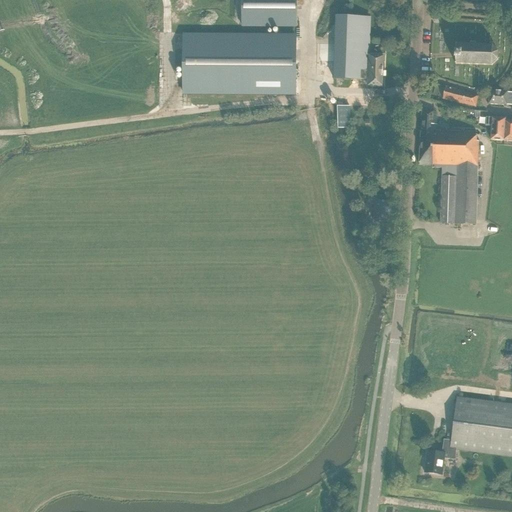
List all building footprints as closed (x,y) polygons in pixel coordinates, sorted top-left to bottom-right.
[(243,0),(243,27),(297,27),(297,0),(243,0)] [(368,86),(382,86),(383,55),(369,55),(371,17),(337,16),(335,79),(361,80),(361,79),(368,79),(368,86)] [(296,37),(185,36),(184,93),(295,93),(296,37)] [(455,58),(456,58),(455,64),(492,65),(498,60),(498,52),(493,46),(456,44),(456,50),(455,50),(455,58)] [(442,99),(474,108),(478,96),(446,86),(442,99)] [(506,105),(506,104),(511,104),(511,92),(507,93),(507,92),(490,91),(489,104),(506,105)] [(350,107),(361,107),(361,97),(345,97),(345,106),(337,106),(338,128),(349,128),(350,107)] [(440,224),(476,225),(479,142),(476,142),(477,133),(436,131),(436,124),(433,124),(434,111),(422,110),(419,165),(432,166),(432,168),(442,168),(440,224)] [(492,126),(491,140),(504,140),(505,120),(505,118),(486,117),(486,125),(492,126)] [(372,195),(375,195),(374,221),(391,222),(392,199),(383,199),(383,196),(384,196),(384,181),(373,180),(372,195)] [(456,450),(511,457),(511,404),(457,397),(452,441),(444,440),(442,453),(427,451),(424,473),(442,475),(444,458),(455,460),(456,450)]
